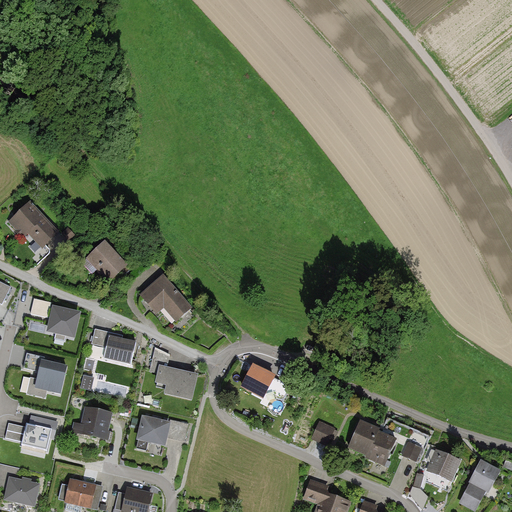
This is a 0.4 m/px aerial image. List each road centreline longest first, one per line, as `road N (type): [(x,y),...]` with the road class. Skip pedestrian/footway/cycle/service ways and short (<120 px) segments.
road 1 (residential): [(415,511),(401,497),(243,431),(220,411),(216,363),(234,349),(252,344),(296,359),(511,446)]
road 2 (track): [(0,76),(252,344)]
road 3 (unclassified): [(374,0),(487,139),(511,183)]
